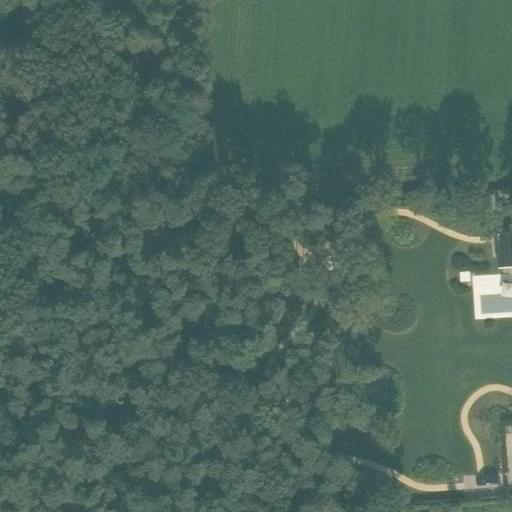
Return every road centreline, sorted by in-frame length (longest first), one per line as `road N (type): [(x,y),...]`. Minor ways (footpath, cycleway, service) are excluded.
road 1 (track): [(222,511),(196,188)]
road 2 (track): [(196,188),(511,190)]
road 3 (track): [(196,188),(0,175)]
